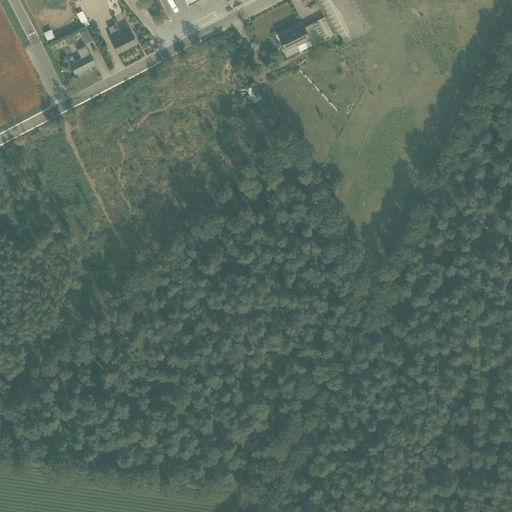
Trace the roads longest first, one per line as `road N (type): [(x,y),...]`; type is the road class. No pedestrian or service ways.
road 1 (track): [(511,14),(251,511)]
road 2 (unclassified): [(0,140),(270,0)]
